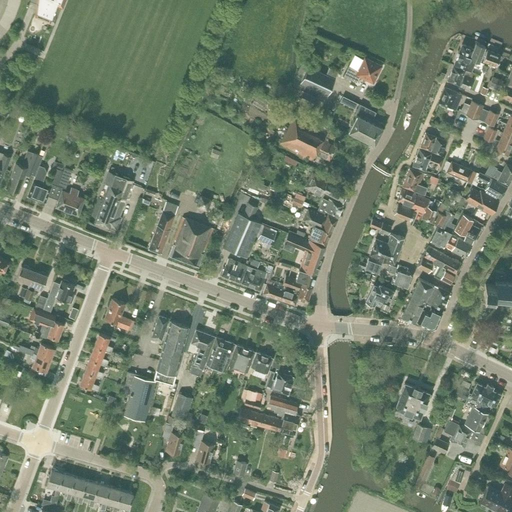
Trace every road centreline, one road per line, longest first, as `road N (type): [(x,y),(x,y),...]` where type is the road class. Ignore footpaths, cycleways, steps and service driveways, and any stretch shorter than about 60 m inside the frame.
road 1 (residential): [(318,326),(331,246),(390,125),(404,62)]
road 2 (secondary): [(110,251),(318,326)]
road 3 (residential): [(38,442),(110,251)]
road 4 (unclassified): [(298,511),(322,451),(318,326)]
road 5 (residential): [(152,511),(159,490),(153,477),(38,442)]
